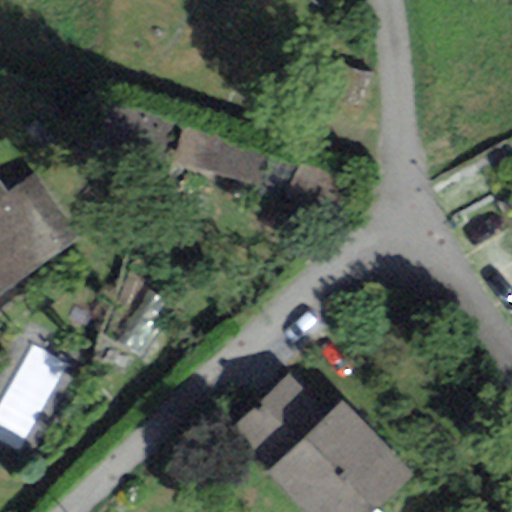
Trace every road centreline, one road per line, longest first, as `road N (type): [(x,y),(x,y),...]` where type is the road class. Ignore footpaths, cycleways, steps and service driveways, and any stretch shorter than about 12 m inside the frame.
road 1 (residential): [(73,511),(325,273),(393,222)]
road 2 (residential): [(393,222),(360,0)]
road 3 (residential): [(393,222),(511,368)]
